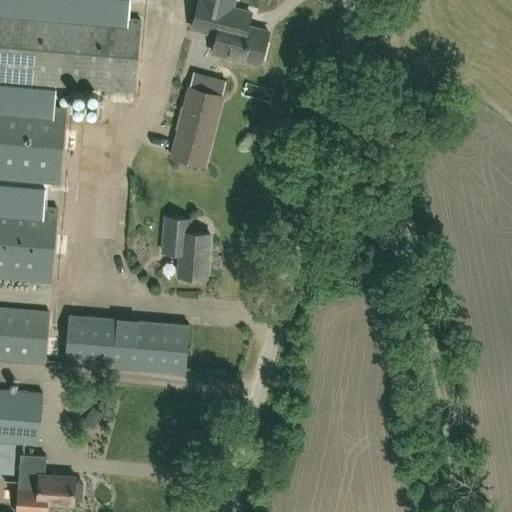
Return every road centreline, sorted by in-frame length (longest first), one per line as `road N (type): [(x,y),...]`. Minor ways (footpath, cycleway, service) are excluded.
road 1 (unclassified): [(230,511),(362,0)]
road 2 (track): [(459,511),(387,87),(362,0)]
